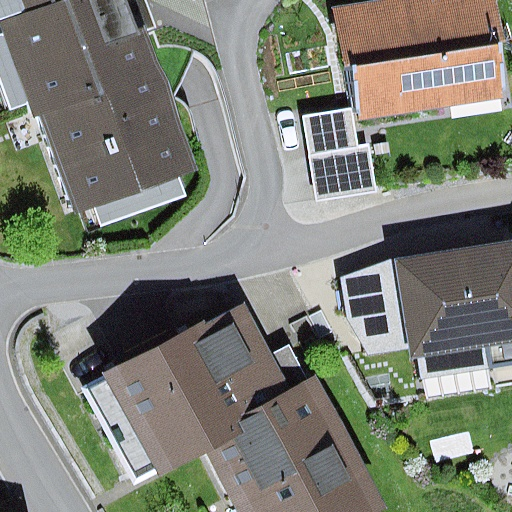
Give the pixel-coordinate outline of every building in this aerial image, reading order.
[(0,0),(0,94),(7,113),(28,105),(33,118),(40,118),(76,216),(95,209),(102,226),(183,196),(175,175),(190,169),(140,32),(153,27),(142,0),(0,0)] [(491,0),(400,0),(338,11),(358,122),(508,95),(491,0)] [(350,110),(301,117),(313,203),(375,194),(368,146),(356,148),(350,110)] [(511,241),(395,258),(408,350),(409,360),(416,359),(422,399),(491,389),(488,366),(511,362),(511,241)] [(408,350),(395,258),(342,279),(346,314),(369,355),(408,350)] [(388,511),(314,374),(309,377),(290,342),(273,351),(246,300),(105,376),(108,381),(89,392),(137,480),(155,470),(161,481),(214,452),(247,511),(388,511)]
